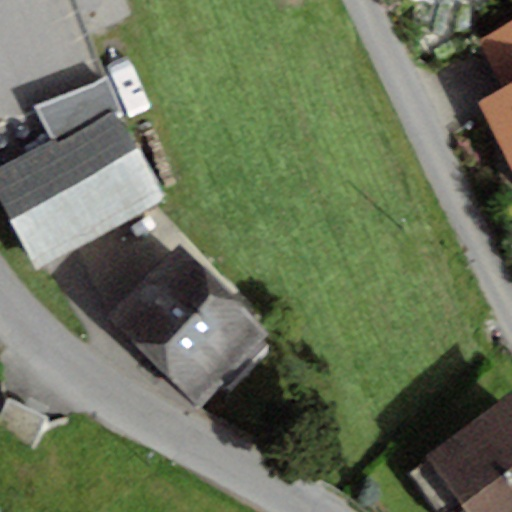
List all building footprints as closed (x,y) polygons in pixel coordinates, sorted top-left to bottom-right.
[(504,102),(472,117),(511,197),(511,33),(478,50),(504,102)] [(34,114),(59,156),(115,128),(124,123),(108,88),(34,114)] [(59,156),(0,187),(0,208),(39,285),(163,221),(115,128),(59,156)] [(185,267),(113,334),(201,428),(273,362),(185,267)] [(48,425),(8,405),(0,419),(0,440),(32,457),(48,425)] [(511,511),(511,413),(426,473),(453,511),(511,511)]
